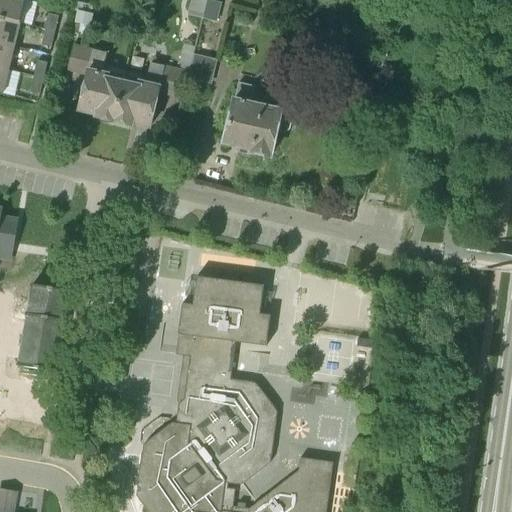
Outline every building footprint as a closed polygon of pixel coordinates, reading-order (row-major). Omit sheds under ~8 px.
[(0,0),(0,18),(20,23),(26,0),(25,0),(0,0)] [(203,18),(207,0),(206,0),(191,0),(188,15),(203,18)] [(207,0),(203,18),(216,21),(220,4),(207,0)] [(93,21),(94,12),(73,9),(73,34),(83,34),(88,21),(93,21)] [(46,28),(55,30),(59,16),(49,14),(46,28)] [(0,42),(14,46),(20,23),(0,18),(0,42)] [(356,26),(343,23),(339,38),(352,41),(356,26)] [(51,47),(55,30),(46,28),(41,45),(51,47)] [(0,67),(9,69),(14,46),(0,42),(0,67)] [(113,122),(125,72),(104,67),(107,53),(93,50),(94,48),(73,44),(67,72),(86,76),(78,111),(95,115),(95,118),(113,122)] [(34,75),(44,77),(47,63),(38,61),(34,75)] [(125,72),(113,122),(131,126),(132,124),(149,128),(158,92),(182,98),(189,71),(164,65),(163,67),(150,64),(147,77),(125,72)] [(0,93),(3,94),(9,69),(0,67),(0,93)] [(40,94),(44,77),(34,75),(30,92),(40,94)] [(251,104),(255,87),(239,83),(235,100),(234,100),(224,144),(251,150),(250,152),(270,157),(277,129),(284,131),(289,127),(292,117),(289,111),(280,109),(282,100),(264,96),(262,106),(251,104)] [(0,257),(10,259),(16,221),(0,218),(0,209),(0,210),(0,209),(0,257)] [(263,285),(195,277),(192,305),(181,304),(175,356),(190,357),(185,400),(178,403),(176,423),(172,423),(144,445),(136,496),(148,511),(326,511),(332,463),(301,459),(299,471),(249,511),(238,509),(238,508),(233,507),(235,490),(225,488),(225,483),(241,485),(270,463),(277,412),(255,383),(231,380),(235,342),(266,346),(270,315),(259,314),(263,285)] [(21,347),(18,366),(55,372),(56,372),(65,318),(66,311),(69,292),(46,288),(32,286),(21,347)] [(109,492),(111,475),(102,473),(100,491),(109,492)] [(0,490),(0,507),(18,510),(22,487),(1,484),(0,490)]
